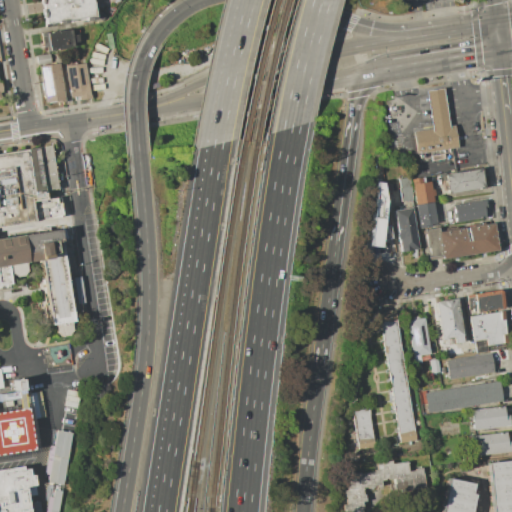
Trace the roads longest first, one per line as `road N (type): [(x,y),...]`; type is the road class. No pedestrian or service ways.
road 1 (motorway): [(240,511),(290,127)]
road 2 (motorway): [(301,511),(349,138)]
road 3 (motorway): [(213,144),(156,511)]
road 4 (motorway): [(137,154),(147,317),(120,511)]
road 5 (tertiary): [(408,34),(224,74),(145,110)]
road 6 (motorway): [(408,34),(289,0),(197,1),(153,37)]
road 7 (tertiary): [(145,110),(378,72)]
road 8 (residential): [(94,366),(100,346),(75,188)]
road 9 (motorway): [(244,0),(213,144)]
road 10 (tertiary): [(145,110),(0,132)]
road 11 (motorway): [(290,127),(320,0)]
road 12 (residential): [(29,128),(8,0)]
road 13 (motorway): [(153,37),(133,92),(137,154)]
road 14 (residential): [(511,270),(392,281)]
